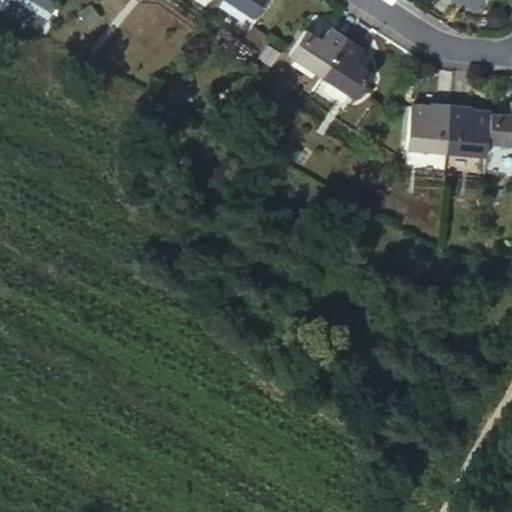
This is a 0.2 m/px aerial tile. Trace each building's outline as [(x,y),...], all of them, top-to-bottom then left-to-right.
[(50,10),(32,0),(0,0),(0,10),(39,33),(50,10)] [(262,0),(226,0),(252,16),(262,0)] [(344,39),(327,28),(319,39),(303,28),(287,53),(320,75),(344,39)] [(370,72),(354,61),(361,50),(344,39),(320,75),(354,97),(370,72)] [(511,144),(511,101),(510,101),(509,114),(489,113),(487,143),(511,144)] [(450,104),(429,103),(429,108),(410,106),(406,149),(446,152),(450,104)] [(489,113),(470,111),(470,106),(450,104),(446,152),(486,155),(487,143),(489,113)] [(294,113),(283,106),(274,120),(275,120),(273,124),(282,130),(294,113)]
